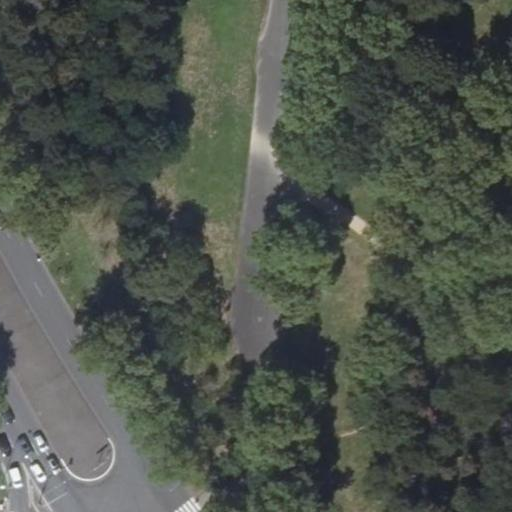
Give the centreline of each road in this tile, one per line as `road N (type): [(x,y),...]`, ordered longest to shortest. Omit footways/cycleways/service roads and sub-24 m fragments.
road 1 (secondary): [(151,480),(0,221)]
road 2 (track): [(274,180),(511,355)]
